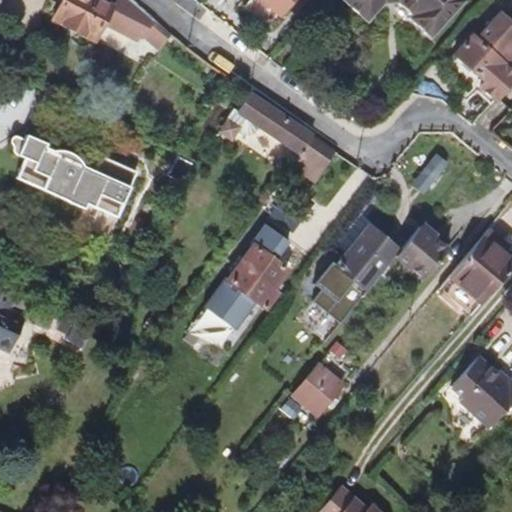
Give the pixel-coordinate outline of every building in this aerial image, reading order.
[(170,35),(132,0),(62,0),(53,19),(93,39),(102,22),(138,41),(141,37),(160,51),(170,35)] [(260,0),(280,17),(295,0),(260,0)] [(463,0),(342,0),(367,21),(384,3),(398,2),(413,16),(410,18),(431,38),(464,1),(463,0)] [(494,100),(511,80),(511,24),(499,13),(486,28),(476,40),(470,34),(454,54),(484,82),(479,87),(494,100)] [(476,40),(486,28),(480,23),(470,34),(476,40)] [(313,135),(247,96),(236,111),(233,109),(217,131),(231,141),(238,132),(247,135),(252,134),(256,132),(258,128),(299,155),(313,135)] [(46,144),(26,135),(17,156),(24,158),(35,164),(30,177),(35,184),(43,190),(51,193),(60,195),(68,194),(65,201),(83,209),(86,204),(116,217),(136,172),(101,156),(96,166),(94,171),(82,166),(76,157),(68,152),(58,150),(53,151),(44,147),(46,144)] [(314,183),(335,151),(313,135),(299,155),(290,168),(314,183)] [(35,164),(24,158),(23,161),(15,178),(40,190),(65,201),(68,194),(60,195),(51,193),(43,190),(35,184),(30,177),(35,164)] [(182,181),(190,165),(177,158),(169,175),(182,181)] [(271,214),(290,228),(305,208),(286,194),(271,214)] [(272,289),(287,270),(274,260),(288,242),(264,223),(250,242),(253,244),(225,281),(227,282),(206,310),(232,329),(253,302),(264,310),(277,293),(272,289)] [(394,256),(398,251),(367,225),(339,260),(334,266),(332,267),(329,265),(323,272),(311,287),(319,293),(310,303),(329,320),(337,326),(347,315),(361,298),(365,291),(394,256)] [(423,280),(447,250),(418,227),(398,251),(394,256),(423,280)] [(470,316),(511,267),(511,260),(482,236),(438,289),(470,316)] [(323,272),(329,265),(332,267),(334,266),(339,260),(334,255),(321,270),(323,272)] [(0,349),(8,353),(24,319),(9,311),(15,296),(0,288),(0,349)] [(24,319),(35,299),(18,290),(15,296),(9,311),(24,319)] [(67,336),(75,321),(63,314),(54,329),(67,336)] [(337,326),(329,320),(314,337),(323,344),(337,326)] [(80,348),(90,328),(75,321),(67,336),(66,339),(80,348)] [(511,405),(511,378),(507,384),(478,357),(450,387),(461,397),(458,401),(488,429),(510,404),(511,405)] [(316,416),(342,385),(317,365),(291,395),(316,416)] [(378,511),(369,505),(365,509),(339,486),(316,511),(378,511)]
